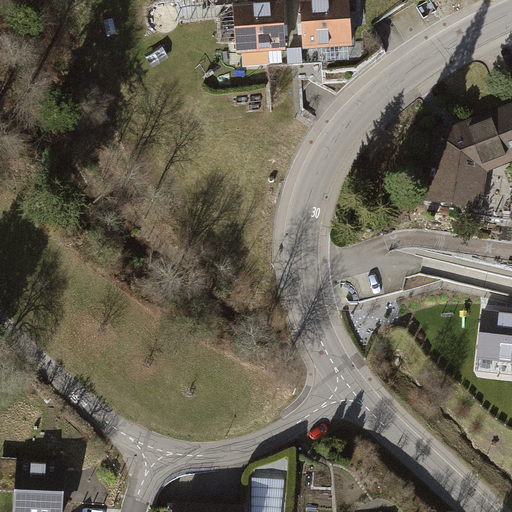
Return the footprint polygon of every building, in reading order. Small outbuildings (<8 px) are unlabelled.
[(345,0),(316,0),(296,2),(299,50),(349,46),(345,0)] [(277,3),(229,7),(233,55),(280,51),(277,3)] [(511,169),(511,107),(435,137),(425,210),(483,218),(488,179),(511,169)] [(511,314),(483,312),(479,359),(511,361),(511,314)] [(64,511),(67,465),(18,462),(14,511),(64,511)]
